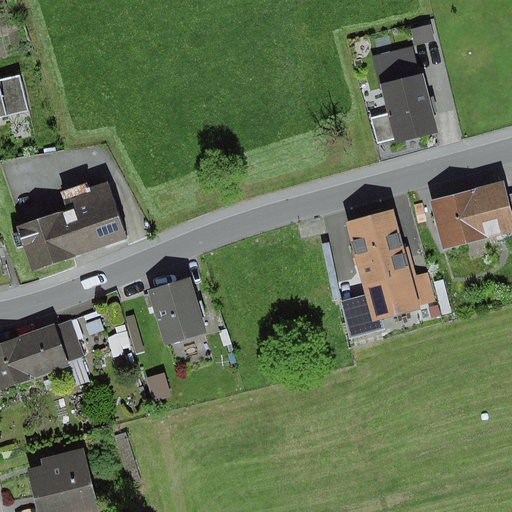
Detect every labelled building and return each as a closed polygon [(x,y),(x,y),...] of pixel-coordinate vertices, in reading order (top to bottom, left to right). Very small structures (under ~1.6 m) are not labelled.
[(430,25),(412,29),(415,45),(434,41),(430,25)] [(374,56),(380,84),(419,74),(413,47),(374,56)] [(419,74),(380,84),(387,115),(371,119),(377,144),(394,140),(395,145),(438,135),(433,114),(437,113),(433,97),(429,98),(423,73),(419,74)] [(19,79),(0,82),(0,127),(28,123),(19,79)] [(76,208),(25,225),(40,270),(137,238),(118,181),(72,197),(76,208)] [(503,183),(431,202),(443,250),(511,231),(511,195),(506,197),(503,183)] [(393,209),(344,222),(364,296),(371,323),(421,310),(420,306),(436,302),(428,273),(416,276),(409,247),(403,249),(393,209)] [(191,279),(147,291),(163,345),(207,333),(191,279)] [(371,323),(364,296),(342,301),(351,339),(374,333),(371,323)] [(438,306),(429,309),(432,319),(441,316),(438,306)] [(125,318),(135,353),(143,351),(133,315),(125,318)] [(62,326),(0,348),(0,383),(4,395),(78,368),(62,326)] [(165,374),(147,378),(153,402),(171,397),(165,374)] [(26,464),(38,511),(100,511),(83,453),(26,464)]
